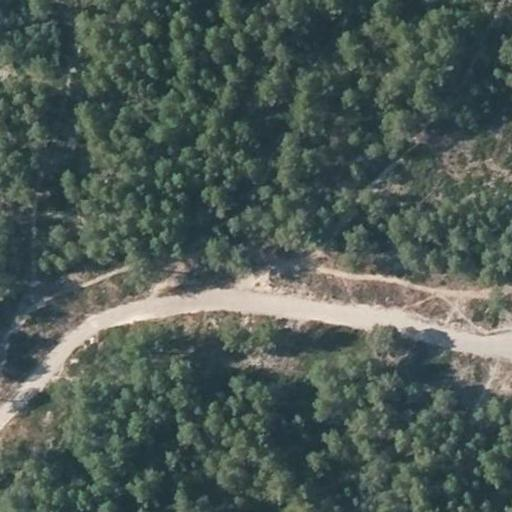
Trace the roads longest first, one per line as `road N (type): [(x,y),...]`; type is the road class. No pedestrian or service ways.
road 1 (track): [(0,416),(82,335),(116,313),(146,301),(238,300)]
road 2 (track): [(238,300),(511,355)]
